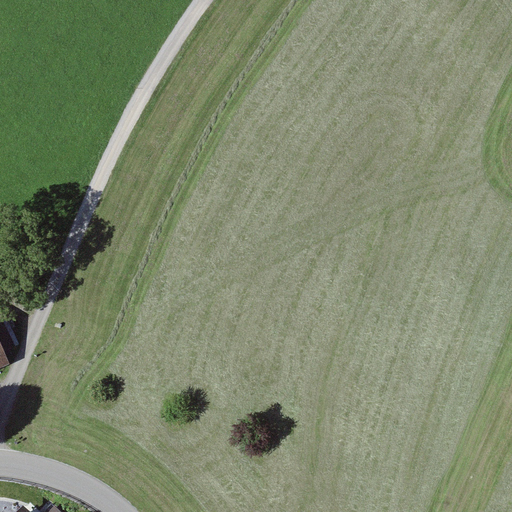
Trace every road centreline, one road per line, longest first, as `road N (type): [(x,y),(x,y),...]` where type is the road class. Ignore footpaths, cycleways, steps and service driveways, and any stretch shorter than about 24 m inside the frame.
road 1 (track): [(204,0),(173,40),(101,176),(0,414)]
road 2 (tertiary): [(119,511),(53,471),(0,460)]
